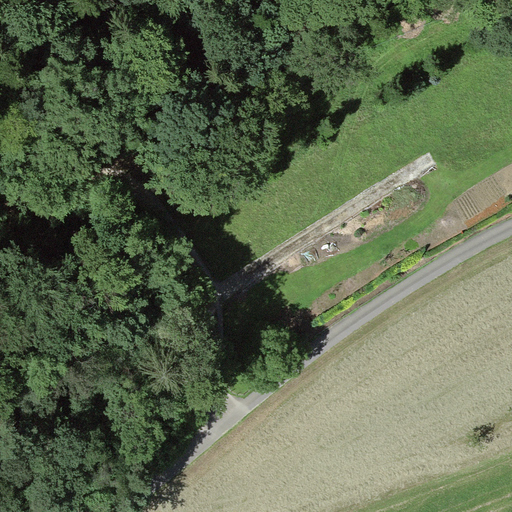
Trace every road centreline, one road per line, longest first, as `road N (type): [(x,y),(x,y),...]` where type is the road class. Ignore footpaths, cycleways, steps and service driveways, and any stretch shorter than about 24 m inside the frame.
road 1 (unclassified): [(511,229),(328,339),(117,511)]
road 2 (track): [(208,435),(215,296),(74,71),(49,0)]
road 3 (track): [(215,296),(431,157)]
